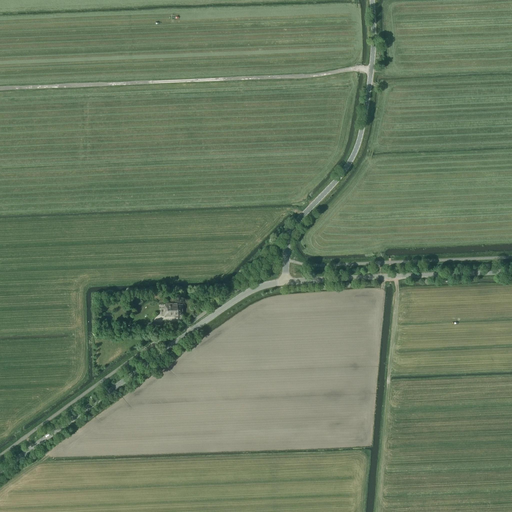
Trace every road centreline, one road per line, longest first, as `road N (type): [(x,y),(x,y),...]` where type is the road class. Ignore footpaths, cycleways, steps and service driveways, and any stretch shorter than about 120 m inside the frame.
road 1 (secondary): [(285,282),(235,300),(0,471)]
road 2 (tertiary): [(285,282),(291,228),(357,144),(372,55),(371,0)]
road 3 (secondary): [(511,271),(285,282)]
